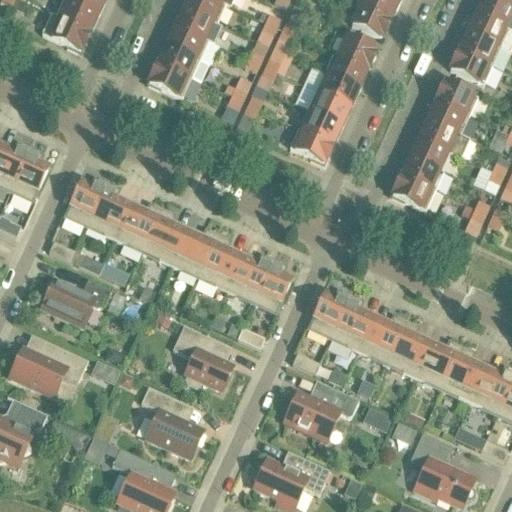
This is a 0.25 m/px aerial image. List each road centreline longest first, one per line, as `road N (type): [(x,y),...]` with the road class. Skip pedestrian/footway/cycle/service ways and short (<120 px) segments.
road 1 (residential): [(206,511),(330,242)]
road 2 (residential): [(351,252),(467,0)]
road 3 (residential): [(310,233),(417,0)]
road 4 (residential): [(310,233),(108,139)]
road 5 (residential): [(0,321),(86,130)]
road 6 (residential): [(511,326),(351,252)]
road 7 (residential): [(108,139),(172,0)]
road 8 (residential): [(66,121),(123,0)]
